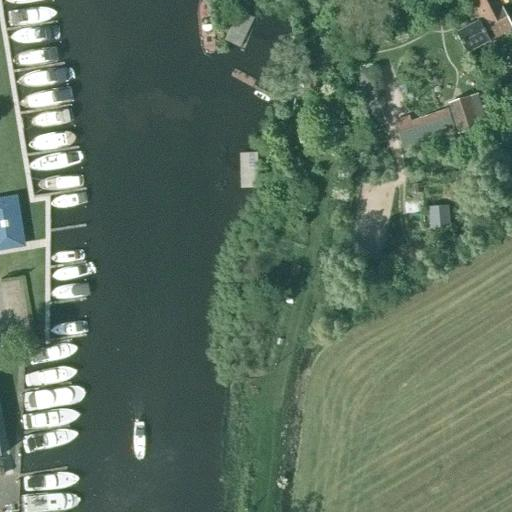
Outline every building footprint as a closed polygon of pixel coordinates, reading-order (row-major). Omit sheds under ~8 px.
[(511,35),(509,30),(511,28),(511,26),(497,0),(470,0),(480,18),(477,20),(478,21),(456,34),(466,53),(508,31),(511,37),(511,36),(511,35)] [(253,18),(240,12),(226,43),(239,49),(253,18)] [(457,134),(476,128),(467,99),(448,105),(457,134)] [(446,112),(409,123),(407,117),(393,122),(402,149),(453,133),(446,112)] [(254,183),(254,159),(243,159),(243,183),(254,183)] [(0,252),(25,249),(16,197),(0,199),(0,252)] [(429,230),(447,228),(446,207),(427,209),(429,230)]
